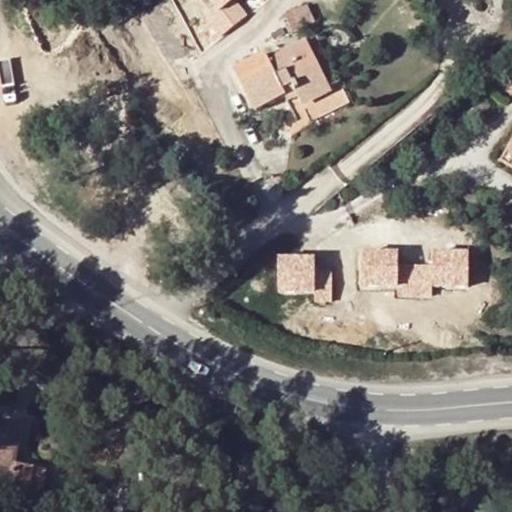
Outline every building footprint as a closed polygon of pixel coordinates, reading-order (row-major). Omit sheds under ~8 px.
[(331,92),(303,107),(311,122),(350,102),(316,36),(306,42),(331,92)] [(331,92),(306,42),(268,61),(265,54),(235,69),(256,111),(284,96),(295,91),(298,97),(303,107),(331,92)] [(288,102),(298,97),(295,91),(284,96),(288,102)] [(511,154),(508,152),(502,161),(511,166),(511,154)] [(20,435),(0,431),(0,498),(31,503),(32,493),(44,495),(48,472),(15,466),(20,435)] [(0,498),(0,511),(5,511),(41,511),(44,495),(32,493),(31,503),(0,498)]
